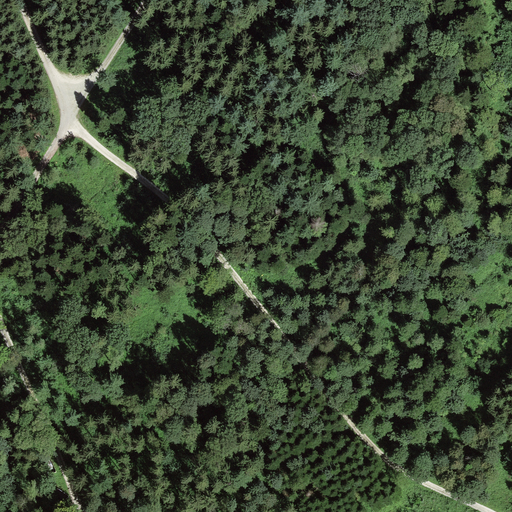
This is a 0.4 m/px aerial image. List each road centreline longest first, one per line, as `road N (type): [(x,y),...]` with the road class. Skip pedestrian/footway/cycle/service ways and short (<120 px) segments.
road 1 (track): [(491,511),(427,483),(372,442),(161,187),(67,118),(20,0)]
road 2 (track): [(143,0),(0,228)]
road 3 (track): [(0,312),(80,511)]
